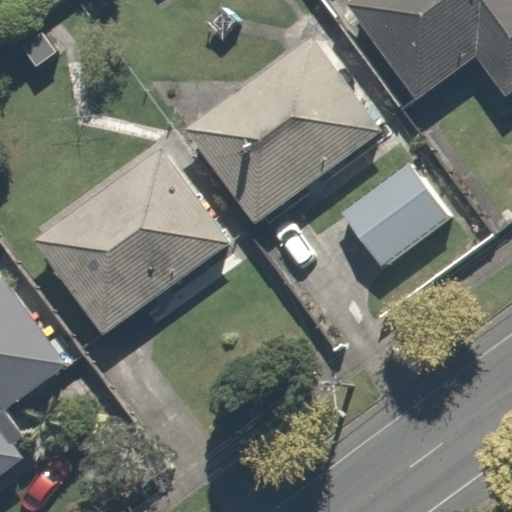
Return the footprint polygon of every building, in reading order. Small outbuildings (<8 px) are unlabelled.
[(511,90),(511,0),(373,0),(347,19),(412,107),(473,62),(501,99),(511,90)] [(368,300),(285,199),(365,134),(298,51),(186,143),(250,222),(235,235),(320,340),(368,300)] [(205,425),(133,329),(238,251),(161,147),(32,243),(101,336),(72,357),(152,465),(205,425)] [(461,210),(415,156),(340,221),(386,275),(461,210)] [(0,478),(30,455),(0,417),(0,404),(64,354),(5,279),(0,282),(0,478)]
